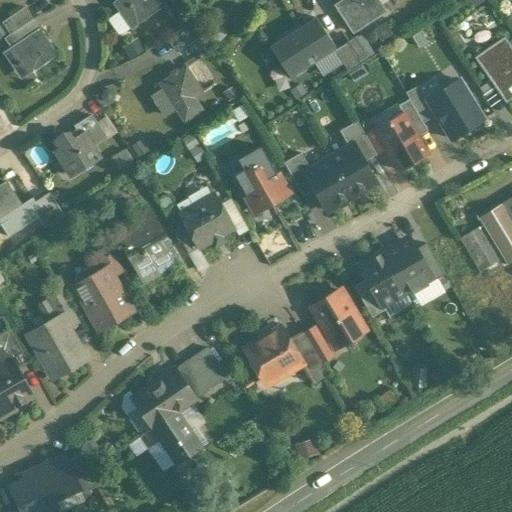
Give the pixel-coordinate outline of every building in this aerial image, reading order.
[(161,0),(114,0),(109,4),(126,29),(163,3),(161,0)] [(402,0),(345,0),(363,29),(404,3),(402,0)] [(57,48),(33,6),(6,21),(15,37),(8,41),(23,67),(57,48)] [(318,13),(275,41),(293,69),(337,42),(318,13)] [(189,18),(164,35),(175,52),(201,34),(189,18)] [(223,22),(203,35),(213,48),(232,35),(223,22)] [(503,35),(473,56),(505,102),(511,96),(511,46),(504,36),(504,35),(503,35)] [(178,74),(148,95),(164,118),(175,110),(183,121),(202,108),(178,74)] [(460,78),(426,98),(448,138),(483,118),(460,78)] [(403,113),(375,128),(398,169),(426,154),(403,113)] [(102,151),(82,119),(53,138),(73,169),(102,151)] [(374,151),(356,119),(339,129),(348,145),(353,142),(362,158),(374,151)] [(362,158),(353,142),(348,145),(328,156),(351,196),(375,182),(362,158)] [(300,151),(283,161),(301,193),(313,186),(304,170),(309,167),(300,151)] [(309,167),(304,170),(313,186),(327,209),(351,196),(328,156),(309,167)] [(268,159),(251,168),(249,165),(234,173),(255,209),(286,191),(268,159)] [(36,198),(22,173),(0,185),(0,197),(9,214),(36,198)] [(43,224),(64,210),(50,189),(29,203),(43,224)] [(214,193),(176,215),(197,251),(234,230),(214,193)] [(511,218),(504,205),(504,204),(502,201),(477,216),(506,263),(511,259),(511,218)] [(152,220),(114,240),(137,281),(174,260),(152,220)] [(501,257),(481,223),(458,237),(478,271),(501,257)] [(511,322),(511,275),(501,257),(478,271),(509,324),(511,322)] [(133,311),(106,262),(68,283),(95,332),(133,311)] [(389,264),(368,277),(388,310),(409,297),(389,264)] [(340,290),(312,306),(333,341),(361,325),(340,290)] [(57,316),(31,331),(54,370),(79,355),(57,316)] [(279,325),(243,347),(264,381),(300,360),(279,325)] [(207,346),(175,367),(195,397),(227,375),(207,346)] [(1,353),(0,353),(0,407),(6,416),(31,400),(1,353)] [(195,397),(175,367),(134,396),(152,425),(177,409),(195,397)] [(152,425),(134,396),(123,404),(141,431),(152,425)] [(201,444),(177,409),(152,425),(141,431),(150,444),(158,438),(175,462),(201,444)] [(64,454),(36,467),(39,472),(10,486),(22,511),(38,511),(56,504),(53,498),(79,486),(64,454)]
